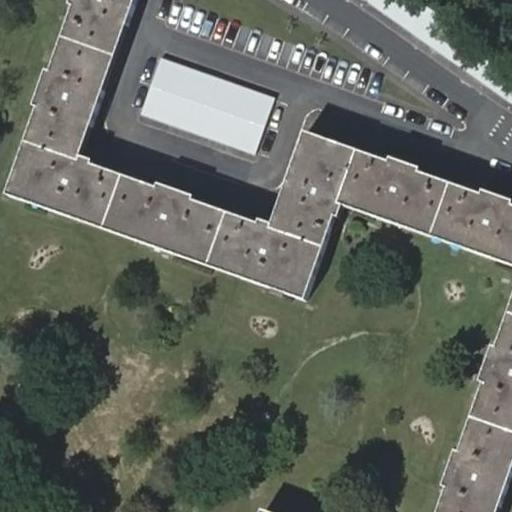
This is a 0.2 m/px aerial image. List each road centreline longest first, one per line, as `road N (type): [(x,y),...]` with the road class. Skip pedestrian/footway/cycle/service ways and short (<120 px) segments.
road 1 (residential): [(302,88),(268,178),(129,128),(121,117),(149,34)]
road 2 (residential): [(511,129),(324,0)]
road 3 (residential): [(511,154),(302,88)]
road 4 (residential): [(302,88),(149,34)]
